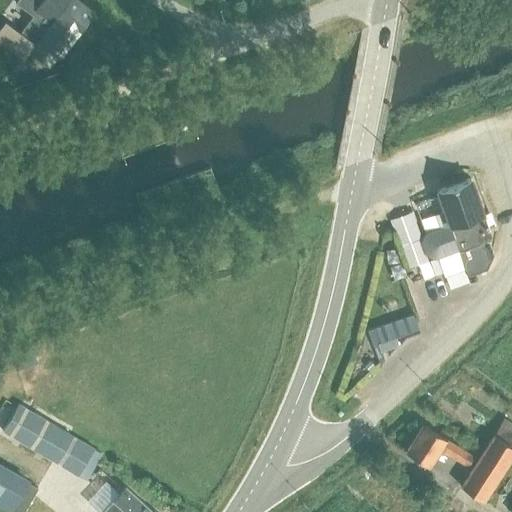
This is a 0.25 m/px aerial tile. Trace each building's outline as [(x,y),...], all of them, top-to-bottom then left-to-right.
[(71,0),(70,0),(35,0),(32,6),(59,23),(51,36),(73,50),(89,24),(66,10),(71,0)] [(8,22),(0,32),(0,48),(30,71),(46,51),(8,22)] [(494,241),(471,179),(434,192),(448,228),(432,234),(448,277),(464,271),(466,279),(489,271),(493,254),(489,243),(494,241)] [(416,315),(374,329),(382,352),(395,348),(392,340),(420,331),(416,315)] [(31,351),(10,358),(15,372),(35,365),(31,351)] [(96,448),(21,404),(5,431),(80,475),(96,448)] [(428,421),(409,450),(432,466),(442,450),(471,469),(461,483),(488,501),(511,463),(511,425),(502,419),(479,455),(428,421)] [(25,511),(39,490),(0,467),(0,503),(14,511),(25,511)] [(97,511),(100,511),(118,489),(105,479),(86,503),(97,511)] [(130,511),(154,511),(125,490),(116,501),(130,511)]
